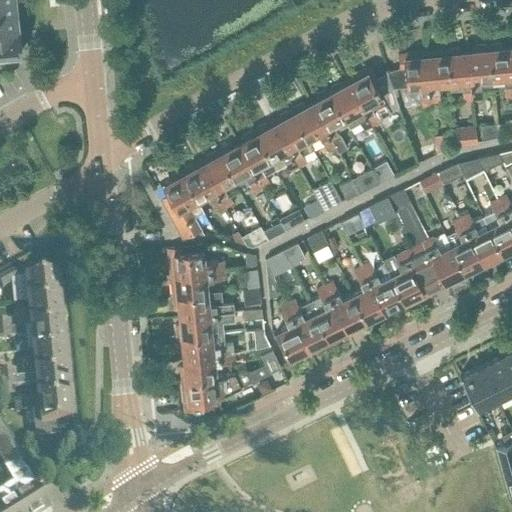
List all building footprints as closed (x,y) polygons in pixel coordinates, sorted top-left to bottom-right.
[(0,0),(0,12),(15,11),(13,0),(0,0)] [(0,62),(3,61),(2,55),(20,53),(17,27),(16,27),(15,11),(0,12),(0,62)] [(501,42),(487,44),(492,84),(503,82),(505,97),(511,96),(511,76),(509,45),(502,46),(501,42)] [(481,99),(480,85),(492,84),(487,44),(474,45),(474,49),(467,49),(472,100),(481,99)] [(460,46),(446,48),(449,83),(450,91),(462,90),(463,101),(472,100),(467,49),(460,50),(460,46)] [(437,84),(449,83),(446,48),(425,50),(430,105),(431,105),(432,116),(453,114),(452,103),(439,104),(437,84)] [(425,50),(398,53),(399,67),(387,71),(397,88),(419,86),(421,106),(430,105),(425,50)] [(372,124),(380,120),(378,117),(400,105),(393,89),(397,88),(387,71),(376,77),(370,64),(346,78),(372,124)] [(357,118),(363,129),(372,124),(346,78),(327,88),(347,123),(357,118)] [(339,132),(336,128),(347,123),(327,88),(315,94),(317,98),(311,101),(335,145),(338,151),(347,145),(340,132),(339,132)] [(303,101),(290,108),(307,138),(317,132),(327,149),(335,145),(311,101),(305,105),(303,101)] [(272,118),(298,165),(306,161),(302,153),(313,148),(307,138),(290,108),(272,118)] [(254,128),(276,168),(286,162),(290,170),(298,165),(272,118),(254,128)] [(482,138),(496,135),(496,123),(496,122),(480,123),(482,138)] [(476,141),(476,139),(474,123),(454,126),(455,143),(476,141)] [(243,139),(237,142),(261,185),(269,181),(266,174),(276,168),(254,128),(242,135),(243,139)] [(435,153),(444,148),(444,138),(434,137),(435,153)] [(229,142),(217,149),(236,184),(247,178),(253,190),(261,185),(237,142),(231,145),(229,142)] [(511,147),(498,151),(502,160),(504,164),(511,160),(511,147)] [(217,149),(199,159),(225,206),(233,201),(226,189),(236,184),(217,149)] [(477,156),(483,169),(502,160),(498,151),(477,156)] [(456,161),(462,174),(463,174),(465,177),(482,168),(477,156),(457,160),(456,161)] [(199,159),(180,169),(197,199),(207,193),(216,210),(225,206),(199,159)] [(394,173),(386,159),(371,166),(379,181),(394,173)] [(462,174),(456,161),(437,170),(443,182),(443,183),(462,174)] [(379,181),(371,166),(352,176),(359,191),(379,181)] [(203,209),(197,199),(180,169),(168,176),(170,179),(163,183),(168,194),(161,198),(183,237),(188,234),(189,236),(190,235),(203,233),(200,227),(193,214),(203,209)] [(359,191),(352,176),(338,183),(346,198),(359,191)] [(330,178),(311,188),(317,197),(323,209),(341,199),(330,178)] [(396,209),(413,245),(420,241),(424,248),(427,246),(446,284),(464,275),(462,272),(463,271),(450,244),(440,249),(433,235),(425,239),(407,204),(411,202),(404,187),(389,195),(396,209)] [(389,195),(358,211),(364,223),(374,218),(375,219),(396,209),(389,195)] [(511,198),(508,200),(506,195),(498,199),(511,227),(511,198)] [(317,197),(302,205),(309,216),(323,209),(317,197)] [(492,207),(481,213),(488,226),(501,252),(511,246),(511,227),(498,199),(490,203),(492,207)] [(297,207),(278,216),(280,220),(285,228),(304,218),(297,207)] [(358,211),(344,218),(350,230),(364,223),(358,211)] [(468,214),(460,218),(482,262),(501,252),(488,226),(481,213),(470,218),(468,214)] [(455,227),(444,232),(450,244),(463,271),(482,262),(460,218),(453,222),(455,227)] [(280,220),(262,229),(267,237),(285,228),(280,220)] [(252,245),(267,237),(259,224),(241,234),(246,243),(252,245)] [(321,228),(306,236),(313,250),(328,242),(325,237),(321,228)] [(333,233),(325,237),(328,242),(331,248),(338,244),(333,233)] [(283,248),(291,265),(305,258),(297,241),(283,248)] [(423,295),(446,284),(427,246),(424,248),(420,241),(413,245),(406,248),(409,255),(405,257),(423,295)] [(224,268),(223,259),(203,261),(201,243),(168,247),(170,273),(224,268)] [(265,259),(280,290),(281,290),(273,274),(291,265),(283,248),(264,257),(265,259)] [(393,253),(382,259),(383,260),(403,301),(404,300),(406,304),(423,295),(405,257),(409,255),(406,248),(394,254),(393,253)] [(255,254),(246,251),(245,265),(256,264),(255,254)] [(280,290),(265,259),(268,296),(280,290)] [(383,260),(373,268),(369,261),(361,265),(384,310),(403,301),(383,260)] [(365,319),(384,310),(361,265),(353,269),(362,287),(351,292),(365,319)] [(247,286),(258,285),(256,267),(245,269),(247,286)] [(173,294),(206,291),(205,279),(225,277),(224,268),(170,273),(173,294)] [(13,271),(0,278),(0,283),(3,288),(11,284),(11,279),(17,279),(14,274),(13,271)] [(17,279),(11,279),(11,284),(13,304),(28,303),(60,299),(58,274),(25,278),(17,279)] [(324,283),(346,329),(365,319),(351,292),(341,297),(332,279),(324,283)] [(319,294),(308,300),(327,338),(346,329),(324,283),(316,287),(319,294)] [(258,285),(247,286),(242,287),(244,304),(260,303),(258,285)] [(220,289),(206,291),(173,294),(174,309),(178,308),(179,315),(234,309),(233,300),(227,301),(222,301),(220,289)] [(286,302),(308,348),(327,338),(308,300),(298,305),(294,298),(286,302)] [(60,299),(28,303),(30,327),(63,324),(60,299)] [(275,330),(289,357),(308,348),(286,302),(278,306),(287,324),(275,330)] [(261,307),(243,309),(244,318),(262,316),(261,307)] [(179,322),(175,323),(177,336),(223,332),(222,320),(234,319),(234,309),(179,315),(179,322)] [(11,320),(0,320),(0,330),(12,329),(11,320)] [(65,348),(63,324),(30,327),(12,329),(0,330),(0,339),(11,338),(26,338),(27,352),(33,352),(65,348)] [(244,329),(246,348),(268,342),(263,332),(263,327),(246,329),(246,328),(244,329)] [(233,352),(232,343),(224,344),(223,332),(177,336),(178,350),(182,350),(183,357),(233,352)] [(268,342),(253,347),(256,355),(260,353),(271,347),(268,342)] [(233,371),(228,372),(222,374),(181,378),(184,409),(202,407),(202,398),(217,396),(280,366),(271,347),(260,353),(264,362),(251,368),(233,371)] [(511,347),(499,354),(499,355),(511,380),(511,347)] [(33,352),(35,376),(68,373),(65,348),(33,352)] [(215,373),(214,363),(234,361),(233,352),(183,357),(184,364),(180,364),(181,378),(222,374),(228,372),(215,373)] [(511,380),(499,355),(479,364),(496,397),(511,389),(511,380)] [(461,373),(459,374),(476,407),(477,407),(477,406),(496,397),(479,364),(461,373)] [(0,383),(2,383),(5,379),(16,378),(15,368),(0,370),(0,383)] [(35,376),(16,378),(5,379),(2,383),(0,383),(0,388),(17,386),(36,384),(38,400),(70,397),(68,373),(35,376)] [(59,423),(73,422),(70,397),(38,400),(23,402),(24,412),(32,411),(36,439),(60,436),(59,423)] [(0,421),(0,460),(13,482),(6,486),(13,497),(22,511),(48,511),(51,510),(26,469),(25,470),(20,461),(23,459),(0,421)] [(511,428),(501,434),(504,441),(511,437),(511,428)] [(64,435),(66,452),(76,451),(74,433),(64,435)] [(511,441),(496,446),(509,495),(511,493),(511,441)] [(0,511),(22,511),(13,497),(6,486),(0,490),(0,511)]
